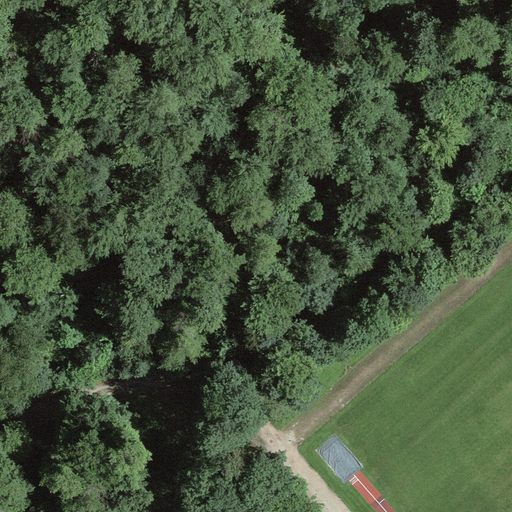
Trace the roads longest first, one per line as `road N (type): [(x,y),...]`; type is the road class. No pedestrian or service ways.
road 1 (track): [(0,422),(274,340),(361,287),(511,163)]
road 2 (track): [(511,250),(283,450)]
road 3 (track): [(274,340),(260,356),(256,406),(266,431),(338,511)]
